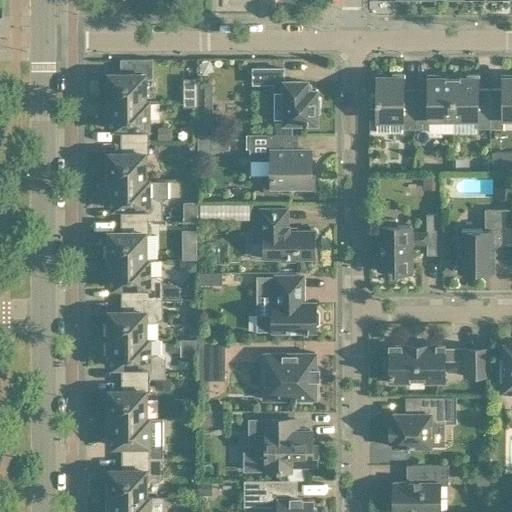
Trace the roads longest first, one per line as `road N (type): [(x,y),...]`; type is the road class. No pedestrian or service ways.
road 1 (residential): [(43,41),(354,41)]
road 2 (tertiary): [(43,315),(43,41)]
road 3 (residential): [(354,41),(359,312)]
road 4 (residential): [(359,312),(359,511)]
road 5 (tertiary): [(44,511),(43,315)]
road 6 (residential): [(354,41),(511,41)]
road 7 (residential): [(511,314),(359,312)]
